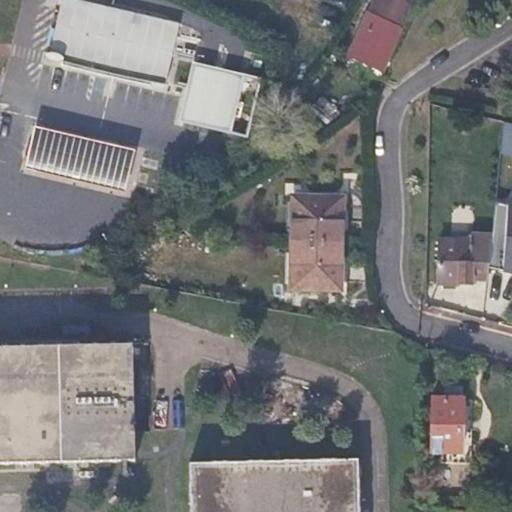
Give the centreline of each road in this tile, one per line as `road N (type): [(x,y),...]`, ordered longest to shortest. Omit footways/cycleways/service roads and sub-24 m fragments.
road 1 (residential): [(511,22),(432,69),(395,107),(395,308)]
road 2 (residential): [(511,350),(415,324),(395,308)]
